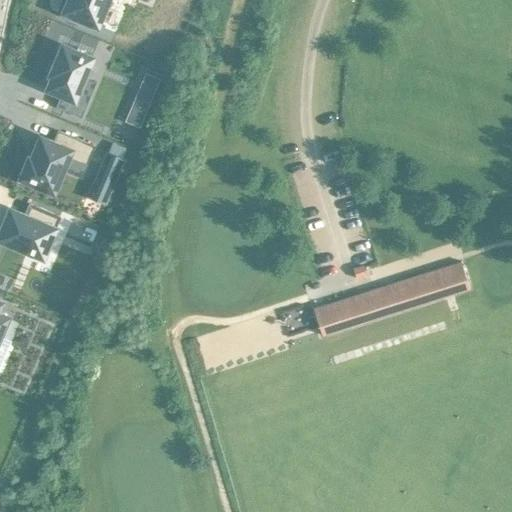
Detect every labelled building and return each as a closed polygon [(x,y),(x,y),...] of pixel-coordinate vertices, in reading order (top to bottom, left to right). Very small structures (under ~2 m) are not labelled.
[(69,0),(64,12),(96,26),(107,0),(69,0)] [(53,76),(47,89),(61,95),(57,107),(80,117),(85,103),(74,99),(91,58),(62,46),(50,75),(53,76)] [(29,159),(20,178),(25,180),(23,184),(38,190),(40,186),(53,192),(67,158),(86,166),(94,146),(58,131),(53,143),(40,138),(31,160),(29,159)] [(0,239),(43,258),(60,217),(29,204),(24,216),(10,210),(5,224),(4,223),(0,234),(0,239)] [(362,322),(353,295),(313,308),(322,335),(362,322)] [(0,365),(10,341),(0,336),(0,334),(7,319),(0,316),(0,306),(1,304),(0,303),(0,365)]
